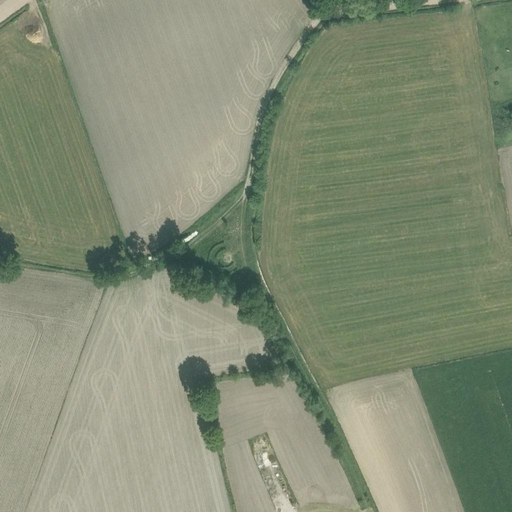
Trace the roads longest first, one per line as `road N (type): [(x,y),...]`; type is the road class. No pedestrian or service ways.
road 1 (track): [(368,511),(251,267),(249,194)]
road 2 (track): [(249,194),(269,99),(328,9)]
